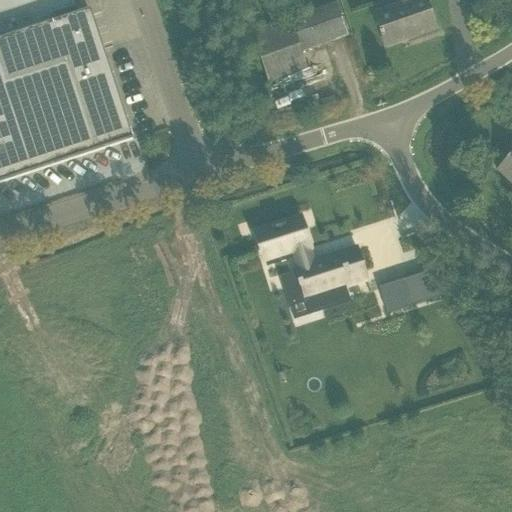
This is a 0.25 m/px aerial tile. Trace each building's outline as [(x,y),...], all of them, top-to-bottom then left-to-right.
[(0,0),(0,183),(132,140),(92,16),(8,43),(7,39),(53,24),(79,15),(76,6),(62,10),(58,0),(0,0)] [(419,0),(403,6),(375,16),(379,27),(385,46),(435,29),(428,10),(425,0),(419,0)] [(250,33),(268,83),(306,69),(300,53),(347,36),(336,3),(250,33)] [(511,153),(496,170),(511,185),(511,153)] [(294,272),(303,299),(366,279),(357,250),(314,264),(300,220),(256,234),(265,263),(291,255),(296,271),(294,272)] [(433,271),(402,280),(411,307),(441,297),(433,271)] [(511,343),(502,356),(511,363),(511,343)] [(511,435),(508,430),(497,437),(509,455),(511,453),(511,435)]
